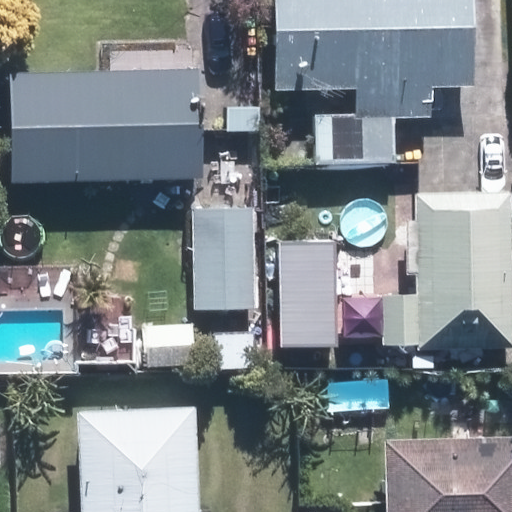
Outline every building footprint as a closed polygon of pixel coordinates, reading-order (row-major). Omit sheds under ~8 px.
[(470,0),(283,0),(284,76),(471,74),(470,0)] [(186,68),(0,73),(0,184),(190,179),(186,68)] [(511,191),(424,194),(428,333),(511,330),(511,191)] [(256,200),(193,199),(191,303),(255,304),(256,200)] [(194,363),(195,317),(138,316),(137,361),(194,363)] [(214,318),(213,363),(256,364),(257,319),(214,318)] [(186,511),(183,406),(63,411),(67,511),(186,511)] [(511,511),(511,437),(369,441),(370,511),(511,511)]
